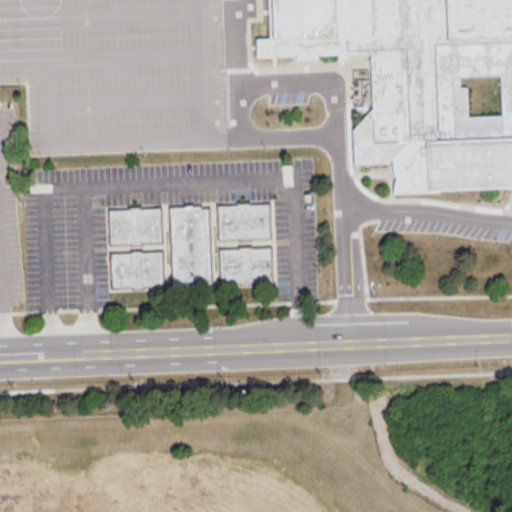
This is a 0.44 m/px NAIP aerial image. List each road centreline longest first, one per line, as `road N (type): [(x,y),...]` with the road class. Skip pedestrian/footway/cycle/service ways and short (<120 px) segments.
road 1 (tertiary): [(511,337),(183,350)]
road 2 (tertiary): [(183,350),(61,355)]
